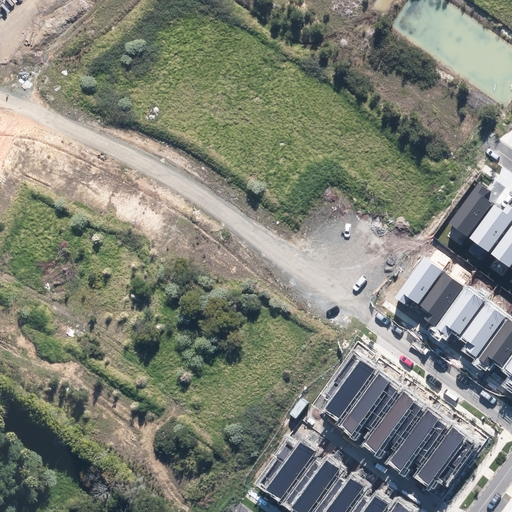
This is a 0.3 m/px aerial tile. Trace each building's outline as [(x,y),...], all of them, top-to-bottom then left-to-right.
[(449,223),(467,237),(492,203),(484,197),(489,190),(478,183),(449,223)] [(494,204),(469,238),(488,252),(511,218),(511,207),(507,204),(502,211),(494,204)] [(511,225),(491,253),(510,267),(511,263),(511,225)] [(442,270),(424,257),(394,298),(406,306),(411,299),(418,304),(442,270)] [(434,326),(463,286),(444,272),(420,306),(427,311),(422,318),(434,326)] [(485,300),(466,287),(436,328),(449,336),(453,330),(460,334),(485,300)] [(475,357),(505,316),(486,303),(462,337),(468,342),(463,349),(475,357)] [(511,351),(511,322),(507,319),(478,360),(490,368),(495,361),(502,366),(511,351)] [(320,412),(433,494),(473,439),(359,357),(320,412)] [(410,511),(296,432),(257,486),(293,511),(410,511)] [(0,483),(17,469),(0,449),(0,483)]
